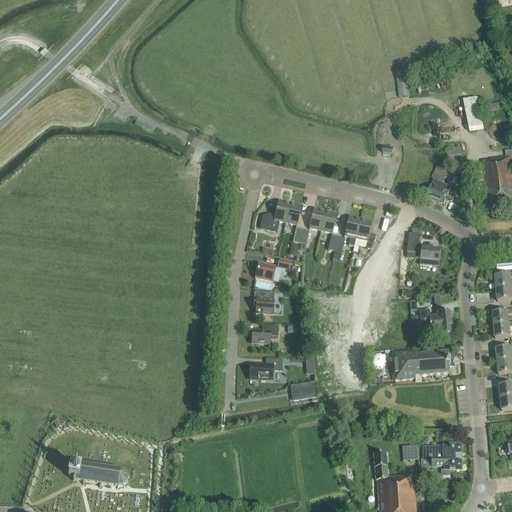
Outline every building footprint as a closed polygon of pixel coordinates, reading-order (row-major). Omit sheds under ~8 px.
[(510,48),(508,43),(500,46),(503,51),(510,48)] [(406,71),(396,72),(398,91),(399,98),(399,99),(410,97),(408,84),(406,71)] [(477,97),(462,100),(468,131),(483,128),(477,97)] [(492,103),(493,112),(506,110),(505,101),(492,103)] [(463,170),(460,148),(446,150),(448,167),(450,166),(451,172),(463,170)] [(511,161),(511,157),(511,150),(504,151),(505,158),(490,160),(491,162),(481,163),(482,165),(474,166),(476,183),(484,182),(485,193),(489,192),(491,206),(511,203),(511,161)] [(449,173),(436,167),(431,178),(443,184),(449,173)] [(444,205),(451,188),(434,181),(427,198),(444,205)] [(269,216),(266,231),(276,233),(279,223),(285,224),(290,204),(279,202),(277,209),(275,218),(269,216)] [(297,227),(301,207),(290,204),(285,224),(297,227)] [(321,232),(325,212),(314,210),(309,229),(321,232)] [(332,234),(336,215),(325,212),(321,232),(332,234)] [(356,240),(360,220),(349,217),(345,237),(351,239),(349,246),(354,248),(356,240)] [(373,249),(375,236),(369,235),(371,222),(360,220),(356,240),(367,242),(365,249),(371,250),(373,249)] [(299,245),(303,230),(296,228),(293,243),(299,245)] [(306,246),(309,231),(303,230),(299,245),(306,246)] [(437,267),(437,262),(438,262),(439,251),(421,249),(418,248),(420,235),(409,234),(406,252),(421,254),(420,260),(420,265),(429,267),(429,266),(437,267)] [(334,252),(338,238),(331,236),(328,251),(334,252)] [(341,254),(345,239),(338,238),(334,252),(341,254)] [(271,257),(272,251),(262,248),(261,255),(271,257)] [(289,271),(291,264),(279,261),(277,269),(288,271),(289,271)] [(511,270),(511,263),(497,265),(497,271),(511,270)] [(259,264),(255,279),(272,283),(272,282),(278,283),(280,276),(287,277),(288,271),(277,269),(275,269),(275,268),(259,264)] [(511,288),(511,287),(511,279),(511,278),(511,274),(510,274),(510,276),(495,277),(496,290),(511,288)] [(511,286),(511,287),(511,288),(496,290),(497,303),(511,301),(511,286)] [(414,292),(402,291),(401,298),(413,299),(414,292)] [(274,301),(274,294),(254,293),(255,294),(255,300),(255,301),(256,301),(256,303),(253,303),(253,308),(256,308),(255,315),(273,316),(274,301)] [(509,325),(509,324),(508,316),(511,315),(511,310),(507,311),(507,313),(492,314),(494,327),(509,325)] [(440,336),(452,335),(450,312),(437,313),(437,316),(427,317),(427,314),(420,314),(421,333),(430,333),(431,339),(440,338),(440,336)] [(509,325),(494,327),(495,340),(510,338),(509,328),(511,327),(511,323),(509,324),(509,325)] [(278,338),(279,327),(267,326),(266,332),(252,332),(251,345),(269,345),(270,337),(278,338)] [(511,361),(511,355),(511,352),(511,351),(511,347),(511,349),(496,350),(497,363),(511,361)] [(449,368),(452,368),(452,360),(448,360),(447,353),(412,356),(412,353),(392,355),(394,382),(414,380),(414,378),(449,375),(449,368)] [(373,357),(372,360),(372,364),(374,366),(377,368),(381,367),(383,365),(385,362),(384,359),(382,356),(379,355),(376,355),(373,357)] [(281,372),(282,360),(266,360),(266,367),(250,366),(250,380),(272,381),(272,372),(281,372)] [(511,361),(497,363),(498,376),(511,374),(511,361)] [(313,384),(291,387),(293,402),(315,398),(313,384)] [(511,398),(511,385),(499,387),(500,399),(511,398)] [(511,398),(500,399),(502,412),(511,411),(511,398)] [(416,445),(402,446),(403,461),(417,460),(416,445)] [(449,475),(449,472),(461,472),(461,447),(443,447),(443,448),(422,448),(422,460),(421,460),(421,468),(431,468),(441,468),(441,476),(442,476),(448,476),(449,475)] [(415,511),(413,476),(387,478),(386,453),(373,453),(375,481),(377,480),(378,511),(415,511)] [(127,479),(129,479),(128,478),(127,478),(126,474),(127,474),(126,473),(125,474),(122,472),(124,470),(122,469),(121,471),(116,470),(76,463),(76,465),(72,465),(71,467),(69,467),(68,477),(74,478),(73,482),(76,482),(82,483),(82,486),(84,486),(85,483),(99,485),(99,489),(101,489),(101,486),(117,488),(116,490),(118,490),(118,488),(123,487),(124,488),(124,487),(126,484),(127,484),(128,483),(127,483),(127,479)]
